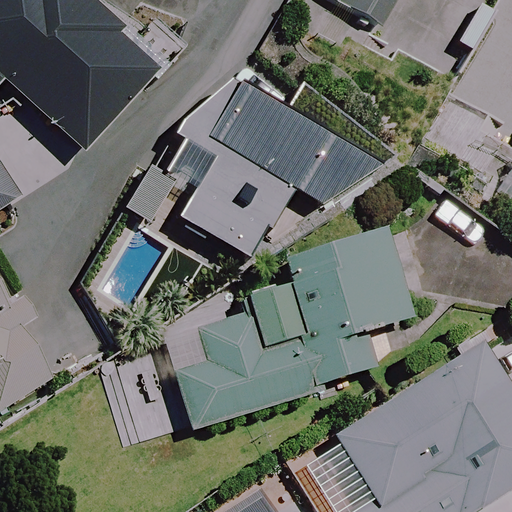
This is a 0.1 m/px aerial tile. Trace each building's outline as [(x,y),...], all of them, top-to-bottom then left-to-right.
[(0,0),(0,85),(78,161),(155,81),(124,51),(137,38),(98,0),(0,0)] [(320,0),(319,2),(379,33),(396,0),(320,0)] [(473,31),(428,7),(401,56),(446,80),(473,31)] [(333,163),(211,93),(145,209),(245,266),(286,194),(309,206),(333,163)] [(414,322),(384,237),(282,273),(288,291),(240,308),(244,320),(193,338),(203,369),(171,381),(192,439),(372,375),(360,341),(414,322)] [(0,414),(50,383),(0,302),(0,414)] [(488,511),(511,497),(511,412),(476,355),(333,445),(370,504),(357,511),(488,511)] [(265,511),(253,494),(223,511),(265,511)]
